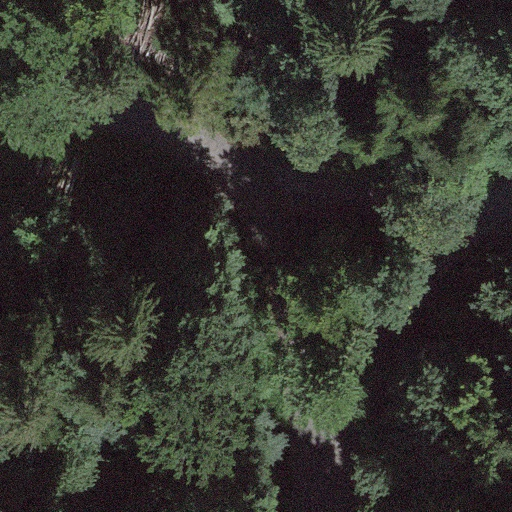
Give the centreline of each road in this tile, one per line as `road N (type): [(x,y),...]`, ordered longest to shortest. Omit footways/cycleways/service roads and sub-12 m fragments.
road 1 (unclassified): [(324,511),(297,294),(250,185),(166,131),(0,72)]
road 2 (track): [(511,204),(406,299),(322,457)]
road 3 (track): [(496,213),(374,210),(250,185)]
